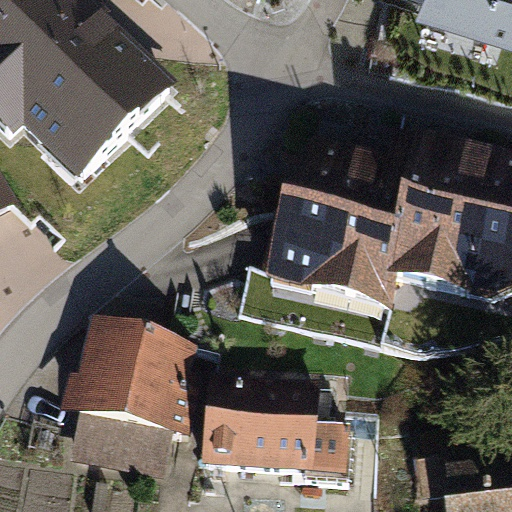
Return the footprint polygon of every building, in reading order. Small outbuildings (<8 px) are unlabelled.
[(91,0),(0,0),(0,122),(18,140),(27,130),(81,183),(178,83),(91,0)] [(511,0),(416,0),(409,24),(511,53),(511,0)] [(372,197),(272,178),(248,299),(367,322),(371,298),(503,323),(511,277),(511,175),(381,150),(372,197)] [(197,355),(87,334),(67,436),(177,457),(197,355)] [(311,399),(198,392),(192,487),(348,497),(352,443),(308,440),(311,399)] [(511,511),(511,476),(424,489),(427,511),(511,511)]
